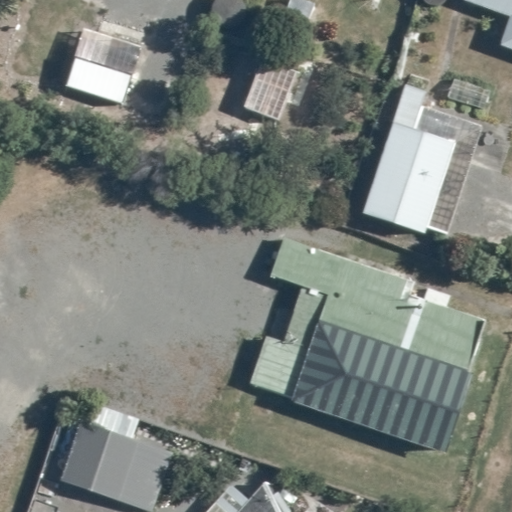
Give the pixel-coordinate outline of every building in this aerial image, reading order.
[(511,0),(465,0),(464,2),(511,18),(501,47),(511,50),(511,0)] [(364,214),(427,235),(456,144),(416,129),(428,93),(406,85),(364,214)] [(292,403),(447,455),(475,374),(470,372),(488,321),(448,308),(451,296),(417,285),(414,297),(412,296),(417,283),(284,239),(272,277),(302,287),(284,343),(267,337),(251,384),(293,400),(292,403)] [(153,511),(174,453),(82,422),(62,481),(151,511),(153,511)] [(291,511),(278,493),(274,495),(267,482),(250,501),(232,485),(208,511),(291,511)]
